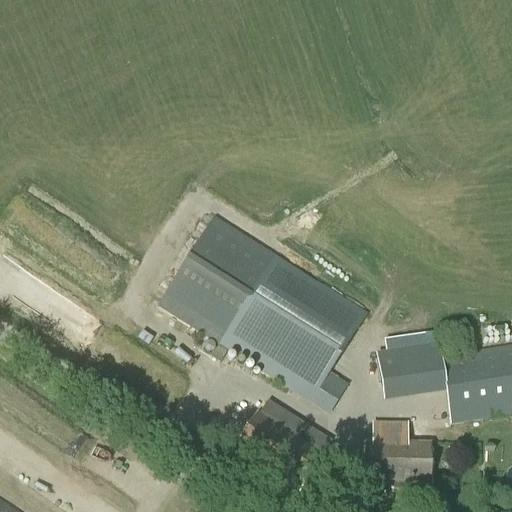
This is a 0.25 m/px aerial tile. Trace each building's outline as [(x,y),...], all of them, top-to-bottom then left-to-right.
[(106,296),(123,271),(23,206),(6,231),(106,296)] [(213,219),(156,310),(218,348),(328,417),(343,393),(327,382),(355,334),(365,318),(366,316),(275,258),(213,219)] [(371,371),(368,372),(374,407),(428,397),(445,395),(448,412),(450,427),(511,417),(511,348),(439,360),(384,369),(383,363),(370,365),(371,371)] [(257,414),(232,453),(298,495),(323,457),(331,444),(267,404),(259,416),(257,414)] [(368,483),(368,488),(395,488),(395,491),(428,491),(429,446),(396,445),(377,446),(369,445),(368,483)]
